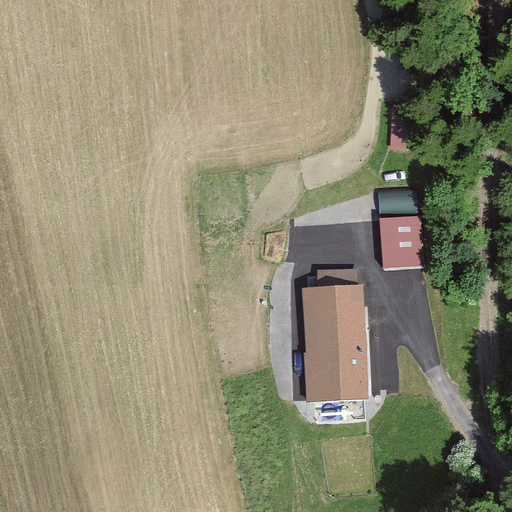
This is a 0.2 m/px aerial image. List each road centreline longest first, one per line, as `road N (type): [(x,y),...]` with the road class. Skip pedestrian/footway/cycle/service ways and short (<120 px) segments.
road 1 (track): [(511,511),(494,431),(494,0)]
road 2 (track): [(325,223),(476,437),(510,507)]
